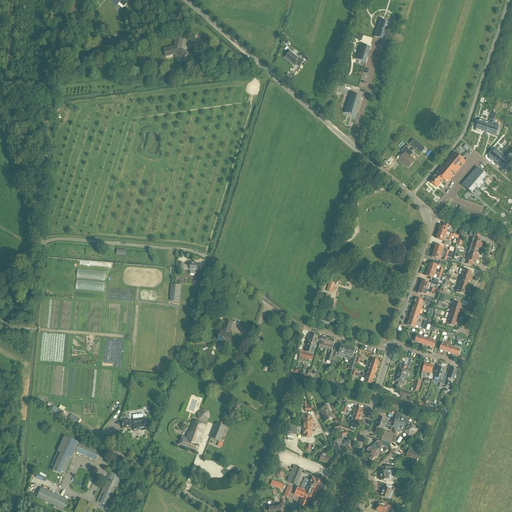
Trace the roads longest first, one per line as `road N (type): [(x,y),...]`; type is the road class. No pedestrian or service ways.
road 1 (tertiary): [(427,218),(185,0)]
road 2 (track): [(37,246),(58,0)]
road 3 (residential): [(389,347),(293,323),(205,256)]
road 4 (track): [(75,105),(255,82)]
road 5 (residential): [(462,332),(494,234),(427,218)]
road 6 (tertiary): [(391,342),(427,218)]
road 7 (residential): [(219,511),(110,448)]
